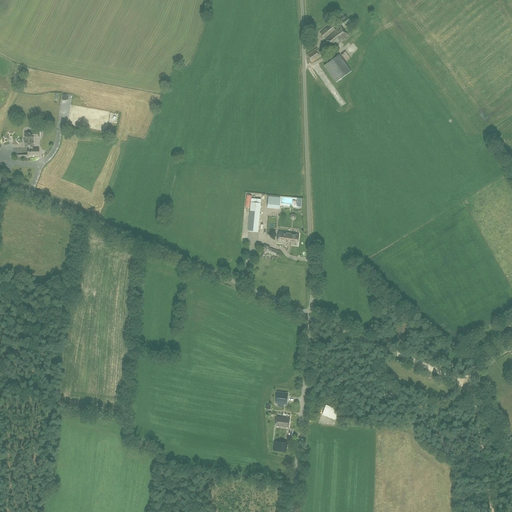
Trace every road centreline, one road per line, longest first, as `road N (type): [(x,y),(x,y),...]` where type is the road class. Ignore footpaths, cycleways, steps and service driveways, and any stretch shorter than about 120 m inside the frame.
road 1 (unclassified): [(0,178),(311,316)]
road 2 (unclassified): [(311,316),(301,0)]
road 3 (unclassified): [(291,511),(311,316)]
road 4 (track): [(463,383),(407,428),(300,422)]
road 5 (track): [(463,383),(311,316)]
